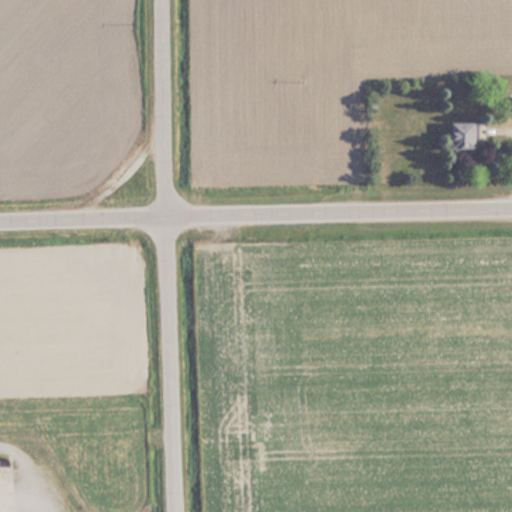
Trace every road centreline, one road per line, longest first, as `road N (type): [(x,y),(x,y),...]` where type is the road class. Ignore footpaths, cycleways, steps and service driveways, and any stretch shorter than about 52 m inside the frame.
road 1 (residential): [(173,511),(160,0)]
road 2 (secondary): [(0,218),(511,205)]
